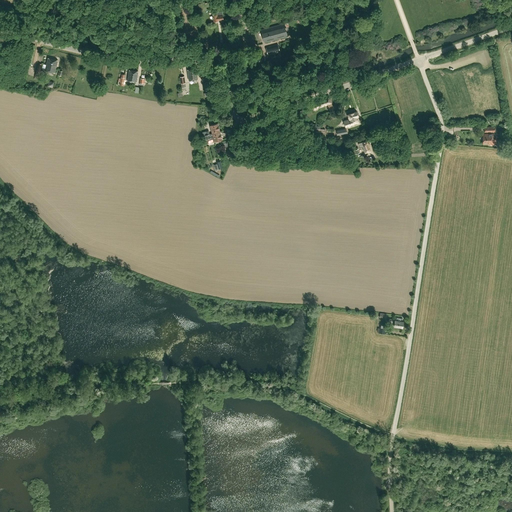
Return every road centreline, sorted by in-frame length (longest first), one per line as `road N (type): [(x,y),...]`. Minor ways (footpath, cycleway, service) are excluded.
road 1 (unclassified): [(0,30),(111,57),(218,56),(232,111),(242,120),(418,59)]
road 2 (unclassified): [(392,511),(390,449),(442,134),(418,59)]
